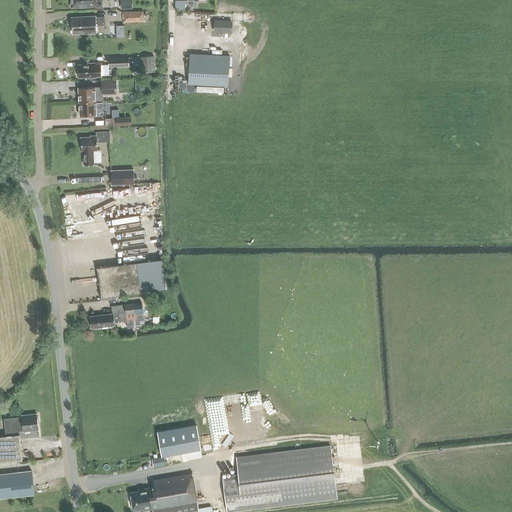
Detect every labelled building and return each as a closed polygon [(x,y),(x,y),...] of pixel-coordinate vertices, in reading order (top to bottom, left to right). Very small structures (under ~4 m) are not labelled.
[(71,0),(72,7),(85,7),(85,8),(91,8),(91,7),(93,6),(101,6),(101,0),(71,0)] [(144,12),(122,12),(123,22),(144,22),(144,12)] [(73,33),(96,32),(95,26),(104,25),(103,17),(95,18),(95,17),(72,19),(73,33)] [(232,21),(214,20),(213,32),(232,33),(232,21)] [(153,56),(140,57),(141,73),(154,72),(153,56)] [(108,67),(128,66),(128,57),(107,58),(108,67)] [(227,86),(228,63),(189,61),(188,74),(188,84),(227,86)] [(100,76),(100,65),(94,65),(94,64),(87,64),(86,65),(78,66),(78,77),(88,77),(89,78),(95,78),(95,77),(100,76)] [(144,90),(143,80),(135,80),(135,91),(144,90)] [(115,81),(101,82),(101,87),(93,88),(78,89),(78,102),(95,101),(95,102),(102,101),(102,95),(116,95),(115,81)] [(95,101),(78,102),(79,116),(95,115),(95,113),(102,113),(102,104),(95,104),(95,102),(95,101)] [(116,126),(131,125),(130,117),(115,118),(116,126)] [(96,136),(89,136),(89,138),(80,138),(80,151),(82,151),(83,165),(93,165),(92,151),(96,151),(96,143),(109,143),(109,132),(95,133),(96,136)] [(110,185),(133,184),(133,170),(110,171),(110,185)] [(99,298),(140,293),(136,263),(95,268),(99,298)] [(112,314),(100,315),(100,317),(90,318),(91,327),(102,325),(102,327),(114,325),(114,321),(119,320),(119,322),(126,321),(137,319),(135,303),(124,304),(124,305),(111,306),(112,314)] [(5,436),(0,436),(0,462),(22,460),(19,434),(18,434),(18,431),(23,431),(24,431),(24,432),(38,431),(36,413),(20,415),(20,417),(16,417),(16,419),(4,421),(5,436)] [(201,437),(161,444),(163,457),(151,459),(153,467),(204,458),(201,437)] [(238,475),(222,476),(226,511),(337,498),(331,446),(236,458),(238,475)] [(31,471),(0,474),(0,498),(34,494),(31,471)] [(149,487),(138,489),(138,490),(129,492),(132,511),(144,510),(144,511),(151,510),(151,511),(211,511),(211,506),(198,508),(192,472),(151,479),(152,487),(149,488),(149,487)]
